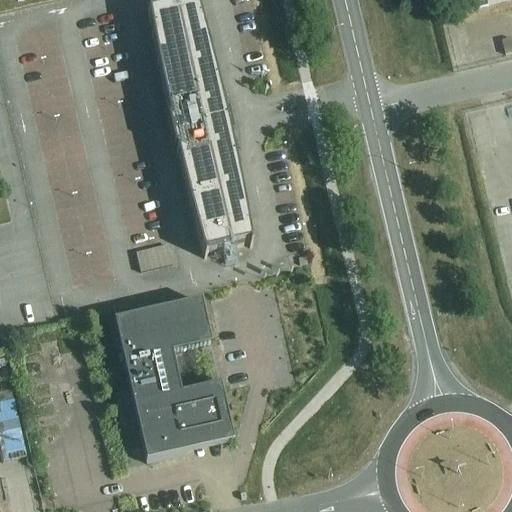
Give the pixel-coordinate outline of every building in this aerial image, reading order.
[(511,0),(471,0),(474,11),(511,2),(511,0)] [(195,1),(194,1),(192,1),(193,5),(150,15),(149,11),(147,11),(151,38),(158,72),(163,95),(168,122),(166,122),(173,153),(175,152),(182,182),(190,212),(196,235),(203,261),(206,260),(205,256),(248,247),(249,251),(251,250),(247,226),(241,194),(238,178),(235,163),(229,135),(233,135),(228,112),(224,114),(220,98),(216,83),(209,55),(204,36),(200,20),(195,1)] [(511,41),(502,44),(506,58),(511,56),(511,41)] [(135,256),(140,275),(172,267),(167,248),(135,256)] [(129,395),(114,398),(121,429),(136,426),(145,467),(233,447),(220,389),(180,398),(171,358),(211,349),(201,305),(113,325),(129,395)] [(21,418),(0,423),(0,430),(3,442),(25,436),(21,418)] [(118,511),(109,448),(85,452),(87,463),(77,465),(79,483),(67,484),(69,494),(79,492),(82,511),(118,511)]
